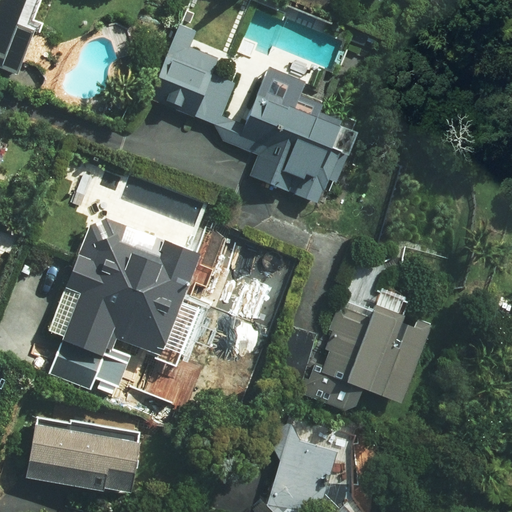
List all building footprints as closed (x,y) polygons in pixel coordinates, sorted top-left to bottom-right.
[(0,0),(0,58),(5,60),(15,34),(27,38),(41,0),(0,0)] [(358,121),(304,100),(309,83),(250,60),(242,82),(213,71),(221,51),(173,33),(147,102),(262,146),(248,182),(278,194),(271,210),(311,225),(337,158),(343,161),(358,121)] [(180,312),(184,304),(192,285),(206,291),(215,271),(91,216),(41,329),(59,337),(43,372),(89,393),(93,383),(118,394),(138,349),(174,362),(194,318),(180,312)] [(344,302),(319,370),(398,402),(427,329),(401,319),(409,298),(375,285),(365,310),(344,302)] [(252,451),(274,456),(260,511),(317,511),(340,418),(264,400),(252,451)] [(136,437),(32,419),(22,477),(126,495),(136,437)]
